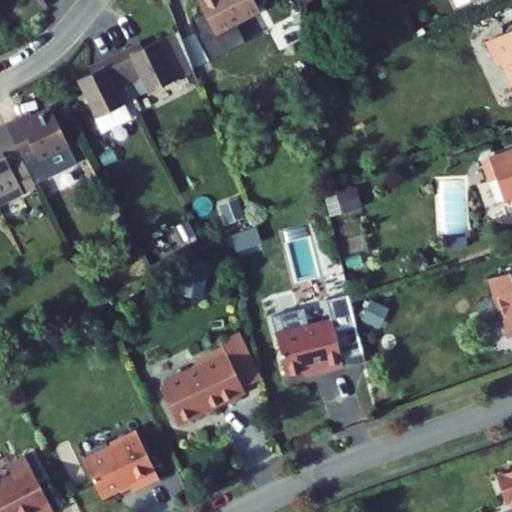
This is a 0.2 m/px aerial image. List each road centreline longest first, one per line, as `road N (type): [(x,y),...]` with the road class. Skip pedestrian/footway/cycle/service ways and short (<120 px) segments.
road 1 (residential): [(241,511),(305,480),(511,405)]
road 2 (residential): [(0,83),(35,64),(94,0)]
